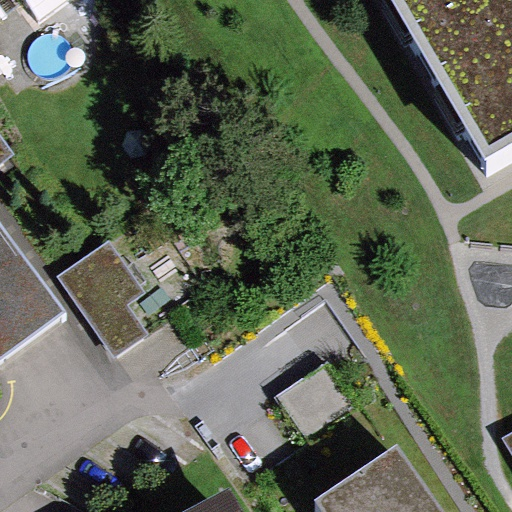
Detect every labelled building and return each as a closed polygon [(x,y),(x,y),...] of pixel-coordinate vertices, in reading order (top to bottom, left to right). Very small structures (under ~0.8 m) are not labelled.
[(0,0),(0,8),(10,0),(0,0)] [(511,0),(382,0),(488,180),(511,165),(511,0)] [(0,351),(18,374),(86,322),(0,211),(0,351)] [(130,247),(79,282),(132,360),(162,340),(140,306),(160,292),(130,247)] [(334,343),(260,395),(330,495),(405,442),(334,343)] [(431,511),(398,464),(329,511),(431,511)]
